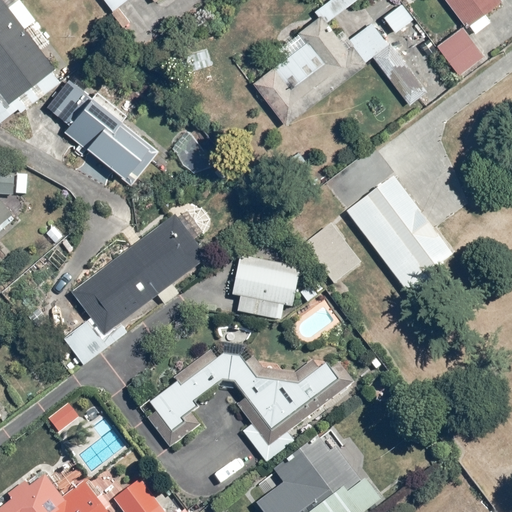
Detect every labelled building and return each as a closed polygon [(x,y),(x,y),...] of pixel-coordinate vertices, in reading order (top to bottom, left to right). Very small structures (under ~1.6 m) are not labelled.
[(0,0),(0,62),(9,77),(57,43),(27,0),(0,0)] [(104,0),(112,10),(125,0),(154,0),(155,1),(156,0),(104,0)] [(324,19),(329,25),(361,1),(360,0),(327,0),(315,10),(318,15),(320,14),(324,19)] [(445,0),(472,35),(490,22),(483,13),(499,0),(445,0)] [(413,18),(401,2),(382,17),(394,33),(413,18)] [(281,61),(252,83),(284,125),(373,58),(408,104),(427,90),(374,20),(343,44),(329,25),(324,19),(320,14),(318,15),(272,50),(281,61)] [(483,56),(461,26),(436,44),(458,74),(483,56)] [(165,127),(78,55),(54,86),(142,159),(165,127)] [(0,174),(0,202),(13,191),(0,174)] [(413,301),(460,266),(392,175),(345,211),(413,301)] [(214,236),(180,195),(76,268),(96,292),(67,310),(90,339),(119,320),(109,306),(161,271),(171,284),(189,273),(182,259),(214,236)] [(360,263),(331,223),(303,244),(332,284),(360,263)] [(300,268),(238,256),(231,294),(240,296),(237,312),(279,320),(282,305),(293,307),(300,268)] [(256,358),(234,330),(175,376),(178,380),(149,403),(162,420),(153,427),(170,449),(199,426),(187,410),(229,377),(261,416),(242,432),(266,463),(293,441),(288,434),(354,382),(322,343),(294,365),(256,358)] [(79,416),(67,401),(47,417),(58,432),(79,416)] [(360,511),(381,497),(361,471),(370,464),(349,436),(340,443),(329,428),(279,466),(287,478),(255,502),(262,511),(360,511)] [(73,511),(42,468),(0,498),(0,511),(108,511),(97,496),(75,511),(73,511)] [(175,511),(167,511),(159,502),(146,511),(185,511),(182,507),(175,511)]
